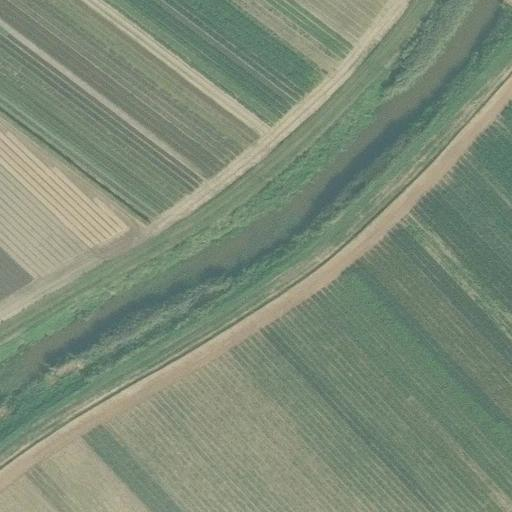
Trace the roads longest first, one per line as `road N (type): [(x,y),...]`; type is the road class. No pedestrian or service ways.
road 1 (track): [(511,54),(347,229),(233,318),(0,459)]
road 2 (track): [(424,0),(324,118),(188,229),(0,336)]
